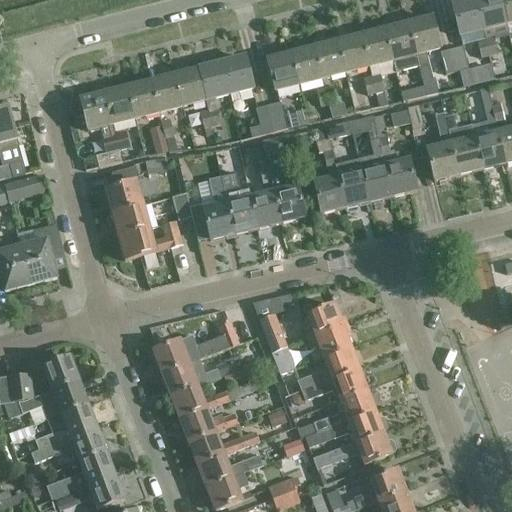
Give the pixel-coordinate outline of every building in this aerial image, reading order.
[(506,26),(499,0),(478,0),(475,1),(483,32),(485,42),(490,59),(498,57),(494,42),(494,40),(491,30),(506,26)] [(511,0),(499,0),(506,26),(511,24),(511,0)] [(483,32),(475,1),(451,7),(459,39),(460,38),(483,32)] [(408,26),(419,69),(423,84),(431,82),(426,64),(424,55),(440,51),(432,20),(408,26)] [(419,69),(408,26),(384,32),(392,63),(395,75),(419,69)] [(361,38),(369,69),(392,63),(384,32),(361,38)] [(369,69),(361,38),(337,44),(345,76),(369,69)] [(485,42),(477,44),(481,62),(490,59),(485,42)] [(345,76),(337,44),(314,50),(322,82),(345,76)] [(451,52),(457,75),(459,74),(460,79),(470,77),(468,72),(463,49),(451,52)] [(322,82),(314,50),(291,56),(299,88),(322,82)] [(446,78),(457,75),(451,52),(440,55),(446,78)] [(299,88),(291,56),(266,62),(275,94),(299,88)] [(245,60),(221,66),(229,97),(253,91),(245,60)] [(221,66),(197,72),(205,103),(207,112),(211,130),(215,148),(223,147),(221,139),(224,139),(214,101),(229,97),(221,66)] [(197,72),(174,78),(182,109),(205,103),(197,72)] [(371,79),(376,96),(379,110),(387,108),(384,94),(380,76),(371,79)] [(174,78),(150,84),(158,115),(182,109),(174,78)] [(376,96),(371,79),(363,81),(367,99),(376,96)] [(150,84),(127,90),(135,121),(158,115),(150,84)] [(324,91),(329,108),(337,106),(333,89),(324,91)] [(401,95),(403,104),(426,98),(424,89),(401,95)] [(127,90),(103,96),(111,127),(135,121),(127,90)] [(329,108),(324,91),(316,93),(321,110),(329,108)] [(87,133),(111,127),(103,96),(79,102),(87,133)] [(268,108),(275,135),(288,132),(281,105),(268,108)] [(491,108),(495,126),(504,124),(500,106),(491,108)] [(275,135),(268,108),(255,112),(260,128),(249,131),(252,141),(275,135)] [(423,130),(418,109),(407,112),(410,126),(412,133),(423,130)] [(211,130),(207,112),(200,114),(204,132),(211,130)] [(0,115),(0,153),(19,149),(9,113),(0,115)] [(458,178),(482,172),(474,141),(471,128),(456,132),(453,118),(444,120),(448,134),(451,146),(458,178)] [(165,141),(165,142),(166,142),(166,144),(175,142),(170,122),(161,124),(165,141)] [(496,169),(505,166),(497,135),(495,126),(495,123),(486,125),(471,128),(474,141),(482,172),(483,172),(484,176),(497,173),(496,169)] [(325,130),(326,131),(328,142),(351,137),(349,126),(349,125),(325,130)] [(328,142),(326,131),(313,134),(319,156),(322,155),(326,171),(326,172),(335,170),(334,168),(328,142)] [(511,131),(497,135),(505,166),(507,166),(507,169),(511,168),(511,131)] [(71,135),(74,145),(82,143),(79,133),(71,135)] [(122,134),(114,136),(118,153),(126,151),(122,134)] [(439,137),(442,148),(428,152),(426,152),(434,184),(458,178),(451,146),(448,134),(439,136),(440,136),(439,137)] [(121,165),(118,153),(114,136),(106,138),(110,155),(95,158),(99,171),(121,165)] [(366,137),(355,139),(358,158),(369,156),(366,137)] [(297,149),(296,144),(295,138),(262,145),(265,160),(283,155),(282,152),(297,149)] [(378,141),(392,200),(416,194),(409,162),(401,164),(398,154),(394,154),(394,152),(390,153),(387,139),(378,141)] [(156,157),(168,155),(165,142),(165,141),(152,144),(156,157)] [(358,162),(361,174),(368,205),(392,200),(378,141),(370,143),(374,159),(358,162)] [(264,187),(272,185),(265,161),(257,163),(264,187)] [(337,180),(344,211),(368,205),(361,174),(358,162),(334,168),(335,170),(337,179),(337,180)] [(2,169),(5,182),(12,180),(9,167),(2,169)] [(482,178),(484,188),(506,185),(504,174),(482,178)] [(257,232),(250,200),(242,202),(236,176),(220,180),(234,240),(236,240),(235,237),(257,232)] [(48,196),(45,181),(44,178),(28,182),(32,200),(48,196)] [(185,196),(191,220),(192,220),(198,244),(209,241),(210,243),(225,239),(226,242),(234,240),(220,180),(208,182),(208,184),(198,186),(202,207),(190,210),(186,196),(185,196)] [(337,180),(329,181),(313,185),(321,217),(344,211),(337,180)] [(0,184),(0,195),(1,199),(18,194),(14,181),(0,184)] [(105,192),(111,216),(142,208),(169,201),(166,192),(157,195),(157,194),(151,196),(150,194),(140,197),(136,184),(105,192)] [(273,195),(281,226),(305,220),(297,189),(273,195)] [(281,226),(273,195),(250,200),(257,232),(281,226)] [(191,220),(185,196),(172,200),(178,224),(191,220)] [(118,240),(149,231),(142,208),(111,216),(108,217),(106,221),(109,229),(112,231),(115,230),(118,240)] [(0,223),(0,232),(2,238),(13,236),(9,221),(0,223)] [(149,231),(118,240),(124,263),(183,248),(176,224),(161,228),(163,240),(152,243),(149,231)] [(37,246),(20,250),(30,288),(56,281),(51,260),(63,257),(56,228),(33,234),(37,246)] [(221,259),(296,242),(294,229),(218,245),(221,259)] [(30,288),(20,250),(4,254),(1,243),(0,242),(0,277),(5,295),(30,288)] [(504,275),(493,277),(496,297),(508,295),(504,275)] [(307,342),(343,329),(334,307),(307,318),(311,329),(303,331),(307,342)] [(271,356),(286,350),(282,339),(274,318),(259,324),(271,356)] [(158,366),(162,376),(187,367),(188,367),(238,348),(230,326),(218,331),(221,339),(183,354),(178,344),(153,353),(154,356),(152,357),(155,367),(158,366)] [(323,361),(351,350),(343,329),(307,342),(311,353),(319,350),(323,361)] [(280,377),(294,372),(291,364),(286,350),(271,356),(280,377)] [(351,350),(323,361),(324,364),(321,366),(324,373),(297,384),(298,385),(285,390),(289,399),(301,394),(359,372),(351,350)] [(51,394),(79,384),(70,360),(42,370),(51,394)] [(196,390),(220,381),(232,376),(228,367),(205,376),(204,372),(191,377),(188,367),(187,367),(162,376),(171,400),(196,390)] [(28,372),(33,397),(44,395),(38,370),(28,372)] [(339,404),(367,393),(359,372),(301,394),(305,404),(335,392),(339,404)] [(232,376),(220,381),(223,387),(239,381),(236,375),(232,376)] [(8,381),(12,406),(18,405),(19,406),(20,406),(27,404),(23,379),(8,381)] [(0,382),(0,407),(12,406),(8,381),(0,382)] [(196,390),(171,400),(180,422),(205,412),(263,391),(259,382),(201,403),(196,390)] [(60,418),(88,407),(79,384),(51,394),(60,418)] [(367,393),(339,404),(340,407),(337,408),(340,416),(313,426),(317,436),(375,414),(367,393)] [(20,406),(19,406),(22,417),(43,409),(39,399),(27,404),(20,406)] [(88,407),(60,418),(61,419),(48,424),(53,436),(34,443),(38,454),(97,431),(88,407)] [(205,412),(180,422),(189,445),(214,435),(214,436),(238,428),(234,416),(223,420),(222,417),(209,422),(205,412)] [(282,413),(268,418),(272,430),(287,424),(282,413)] [(356,447),(383,436),(383,434),(386,433),(387,430),(384,423),(381,422),(378,423),(375,414),(317,436),(305,441),(309,451),(351,435),(356,447)] [(9,423),(14,436),(27,431),(23,418),(9,423)] [(214,435),(189,445),(198,468),(223,458),(274,440),(270,430),(219,448),(214,436),(214,435)] [(30,439),(27,431),(8,438),(11,446),(30,439)] [(79,466),(106,455),(97,431),(38,454),(31,456),(35,466),(73,452),(79,466)] [(383,436),(356,447),(313,462),(317,472),(356,458),(359,466),(362,465),(364,468),(391,457),(391,456),(394,455),(395,452),(393,445),(390,443),(386,444),(383,436)] [(106,455),(79,466),(82,475),(45,489),(50,503),(55,501),(55,502),(115,479),(106,455)] [(223,458),(198,468),(206,490),(243,476),(263,469),(258,458),(227,470),(223,458)] [(359,511),(378,505),(405,494),(397,472),(369,483),(371,487),(368,488),(370,494),(353,501),(354,502),(347,505),(347,507),(335,511),(359,511)] [(243,476),(206,490),(211,501),(208,502),(212,511),(214,511),(219,511),(240,504),(236,493),(248,488),(243,476)] [(99,511),(124,502),(115,479),(55,502),(58,511),(63,511),(92,501),(96,511),(99,511)] [(273,502),(293,494),(301,491),(297,480),(268,491),(273,502)] [(0,506),(25,495),(24,494),(8,501),(5,494),(0,496),(0,506)] [(293,494),(273,502),(276,511),(281,511),(298,506),(293,494)] [(380,511),(412,511),(405,494),(378,505),(380,511)] [(25,495),(0,506),(0,511),(4,511),(28,502),(25,495)]
